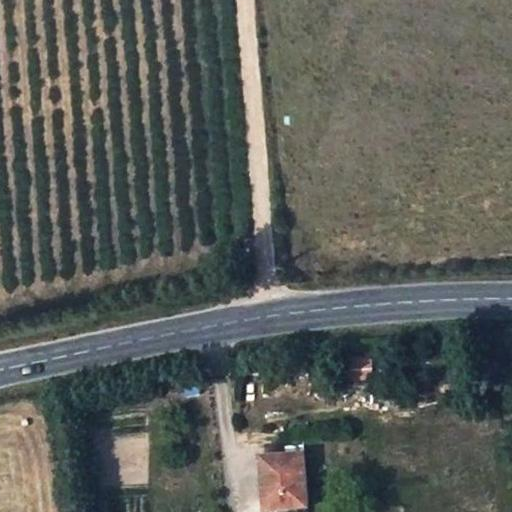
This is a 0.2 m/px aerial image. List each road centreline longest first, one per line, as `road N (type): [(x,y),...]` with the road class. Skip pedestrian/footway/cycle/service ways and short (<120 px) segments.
road 1 (secondary): [(0,368),(339,306),(511,298)]
road 2 (track): [(270,318),(246,0)]
